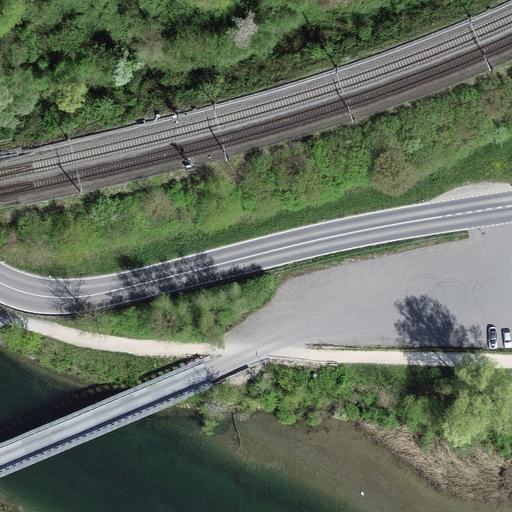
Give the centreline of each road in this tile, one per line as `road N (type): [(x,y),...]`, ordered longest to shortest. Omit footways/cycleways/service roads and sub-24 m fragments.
road 1 (tertiary): [(511,206),(385,226),(100,294),(30,295),(0,282)]
road 2 (track): [(511,359),(240,355)]
road 3 (track): [(240,355),(109,347),(46,332)]
